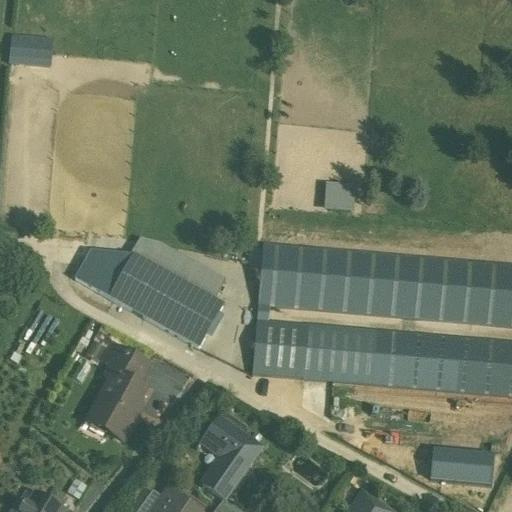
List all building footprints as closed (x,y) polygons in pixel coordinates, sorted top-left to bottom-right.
[(9,68),(52,69),(53,39),(10,38),(9,68)] [(324,211),(354,212),(355,188),(325,187),(324,211)] [(251,378),(511,399),(511,345),(268,325),(269,309),(511,329),(511,270),(263,249),(251,378)] [(178,268),(155,256),(134,252),(133,261),(133,260),(171,281),(178,268)] [(133,261),(90,255),(75,283),(110,303),(133,261)] [(171,281),(133,260),(133,261),(110,303),(198,352),(222,310),(211,304),(177,285),(171,281)] [(218,291),(184,272),(177,285),(211,304),(218,291)] [(146,368),(120,354),(109,374),(114,378),(135,389),(146,368)] [(135,389),(114,378),(90,422),(106,431),(108,437),(122,445),(136,421),(130,418),(144,394),(135,389)] [(259,453),(217,423),(202,443),(223,458),(201,489),(223,505),(259,453)] [(491,462),(432,457),(430,482),(488,487),(491,462)] [(191,511),(166,494),(154,511),(191,511)] [(383,511),(361,497),(350,511),(383,511)] [(51,511),(34,501),(26,511),(51,511)]
